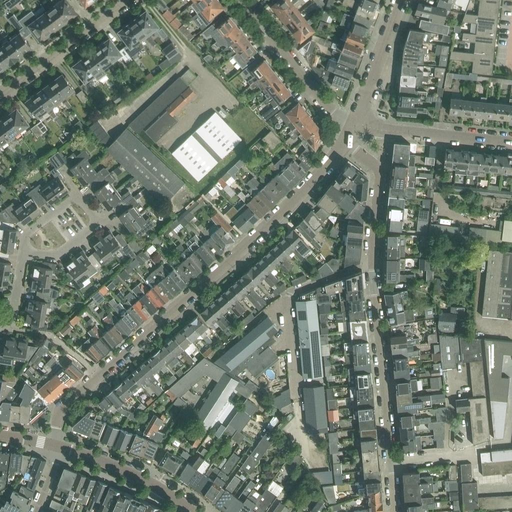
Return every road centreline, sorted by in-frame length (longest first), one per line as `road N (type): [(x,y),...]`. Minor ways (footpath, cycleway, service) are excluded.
road 1 (residential): [(52,444),(60,407),(298,198),(347,144)]
road 2 (residential): [(347,144),(378,178),(370,266),(392,511)]
road 3 (residential): [(354,126),(339,118),(247,0)]
road 4 (residential): [(0,96),(131,0)]
road 5 (residential): [(511,143),(354,126)]
road 6 (tertiary): [(190,511),(140,478),(62,447)]
road 7 (residential): [(354,126),(399,0)]
road 8 (residential): [(74,197),(95,225),(56,255),(23,252)]
